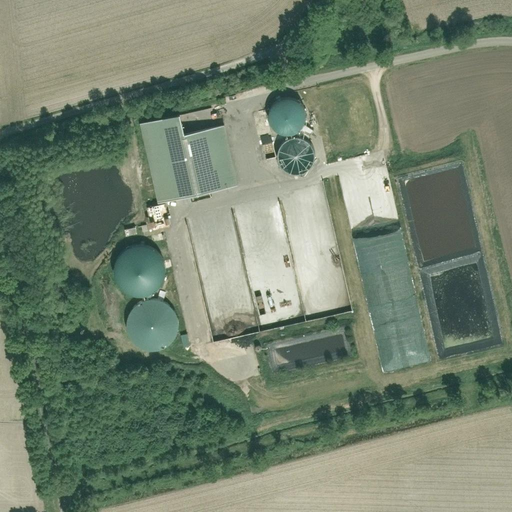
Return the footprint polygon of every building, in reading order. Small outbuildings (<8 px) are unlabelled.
[(306,114),(305,107),(301,102),(296,98),(290,96),(284,96),(278,98),(273,102),(270,107),(268,113),(269,119),(271,125),(275,129),(281,132),(287,133),(293,132),(298,130),(303,125),(305,120),(306,114)] [(133,122),(152,202),(234,184),(220,123),(181,132),(177,112),(133,122)] [(314,151),(313,145),(309,140),(304,137),(298,135),(292,135),(286,137),(281,141),(278,146),(277,152),(277,158),(280,164),(284,169),(290,171),(296,172),(302,171),(307,168),(312,163),(314,158),(314,151)] [(165,266),(163,257),(159,249),(152,243),(143,240),(134,240),(126,243),(118,248),(113,256),(111,265),(112,274),(116,282),(122,288),(129,292),(138,294),(147,293),(154,289),(161,282),(164,275),(165,266)] [(179,323),(178,315),(173,307),(166,302),(158,299),(149,298),(141,301),(134,306),(129,314),(127,322),(128,331),(131,339),(137,345),(145,349),(153,350),(161,349),(169,345),(175,339),(178,332),(179,323)] [(188,333),(181,334),(183,347),(190,345),(188,333)]
